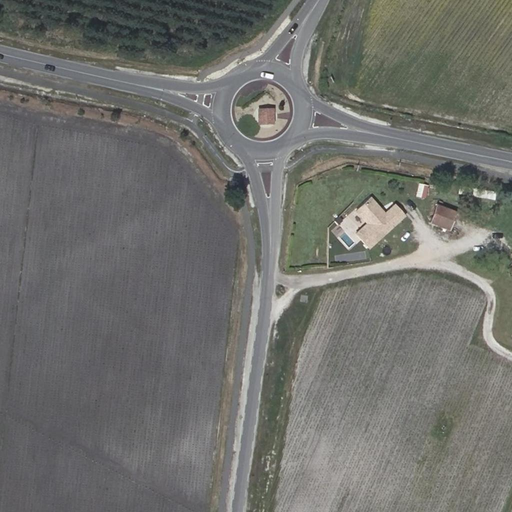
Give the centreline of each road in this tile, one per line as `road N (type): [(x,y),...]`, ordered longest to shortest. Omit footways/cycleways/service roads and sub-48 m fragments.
road 1 (unclassified): [(266,153),(268,265),(237,511)]
road 2 (track): [(511,355),(488,335),(493,309),(486,287),(458,269),(412,263),(266,287)]
road 3 (tertiary): [(511,162),(305,121)]
road 4 (tertiary): [(156,87),(0,53)]
